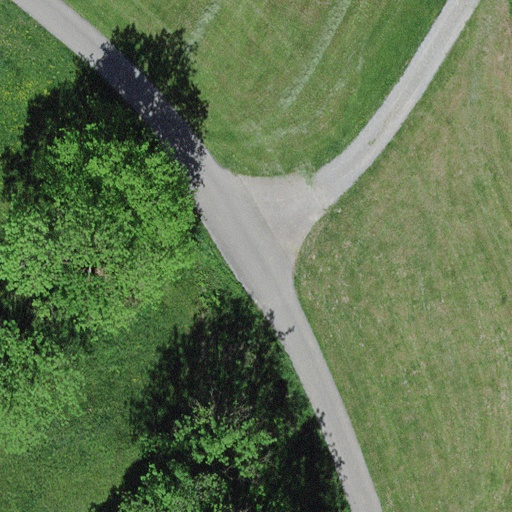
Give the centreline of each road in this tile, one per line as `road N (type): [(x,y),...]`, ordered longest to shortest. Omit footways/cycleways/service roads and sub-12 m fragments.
road 1 (tertiary): [(32,0),(114,68),(169,129),(254,252)]
road 2 (track): [(458,0),(383,123),(254,252)]
road 3 (unclassified): [(254,252),(311,369),(364,511)]
